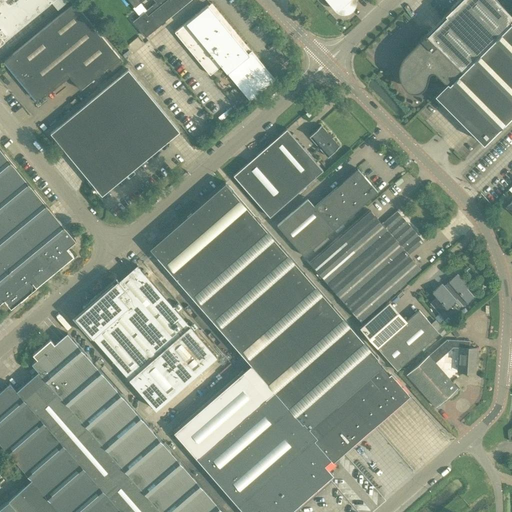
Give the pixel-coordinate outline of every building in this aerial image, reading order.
[(0,0),(0,43),(53,0),(0,0)] [(190,0),(153,0),(156,2),(133,22),(146,37),(190,0)] [(511,114),(511,14),(497,0),(460,0),(441,17),(442,21),(416,44),(417,47),(412,52),(411,50),(406,55),(408,56),(403,63),(402,73),(405,81),(410,85),(415,87),(419,85),(420,80),(421,75),(421,70),(419,67),(432,59),(449,78),(445,80),(446,85),(440,91),(488,138),(511,114)] [(4,60),(36,99),(66,74),(78,88),(107,65),(112,71),(122,62),(73,3),(4,60)] [(221,65),(249,99),(274,79),(244,43),(241,45),(207,4),(185,22),(186,22),(174,32),(210,74),(221,65)] [(49,132),(100,195),(178,131),(127,69),(49,132)] [(309,134),(327,156),(339,146),(320,124),(309,134)] [(233,174),(268,215),(322,169),(287,128),(233,174)] [(53,213),(49,208),(47,209),(0,151),(0,301),(3,299),(11,308),(73,257),(65,247),(73,240),(51,214),(53,213)] [(277,224),(303,255),(377,191),(356,168),(313,205),(307,198),(277,224)] [(178,222),(149,247),(154,253),(251,365),(273,390),(265,397),(243,372),(210,400),(174,431),(196,456),(195,458),(241,511),(287,511),(327,478),(332,474),(325,466),(331,461),(352,442),(376,421),(407,395),(402,389),(398,384),(394,380),(388,374),(387,374),(374,359),(376,357),(260,224),(224,182),(217,188),(198,204),(178,222)] [(424,241),(408,223),(397,209),(381,223),(370,209),(309,262),(359,319),(420,267),(409,254),(424,241)] [(75,318),(147,400),(154,408),(215,355),(136,264),(118,281),(115,277),(82,306),(85,309),(75,318)] [(468,288),(457,274),(443,286),(442,284),(433,291),(437,296),(430,302),(440,313),(456,300),(455,299),(457,297),(463,305),(473,296),(467,289),(468,288)] [(386,298),(362,320),(365,322),(388,301),(386,298)] [(419,310),(406,321),(389,302),(360,327),(397,368),(439,333),(419,310)] [(0,511),(222,511),(157,436),(126,400),(123,397),(99,369),(70,336),(67,332),(55,342),(53,343),(50,339),(32,354),(36,358),(31,362),(38,371),(44,377),(37,383),(24,394),(21,396),(16,390),(9,382),(0,389),(0,443),(21,467),(22,469),(31,480),(0,506),(0,511)] [(429,355),(435,362),(435,363),(453,347),(460,347),(458,371),(475,372),(476,348),(469,347),(469,341),(447,339),(429,355)] [(435,363),(435,362),(429,355),(407,374),(435,407),(457,387),(435,363)] [(389,485),(381,489),(384,496),(392,492),(389,485)]
